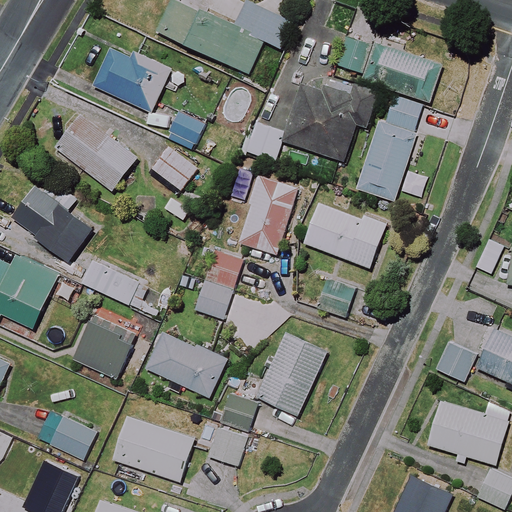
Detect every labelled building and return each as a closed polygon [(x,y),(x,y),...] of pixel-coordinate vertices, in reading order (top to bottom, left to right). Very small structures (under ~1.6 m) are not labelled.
[(208,5),(197,0),(175,0),(160,33),(252,74),(269,36),(207,8),(208,5)] [(444,66),(349,36),(339,65),(367,74),(365,81),(433,103),(444,66)] [(96,86),(155,112),(167,87),(175,91),(183,74),(137,53),(135,58),(114,48),(96,86)] [(284,141),(291,143),(346,162),(360,122),(370,125),(379,96),(331,80),(328,89),(308,83),(290,134),(258,123),(249,151),(277,161),(284,141)] [(427,108),(396,98),(388,123),(380,120),(357,189),(396,202),(427,108)] [(208,124),(182,111),(169,137),(195,150),(208,124)] [(100,151),(73,131),(60,149),(117,192),(141,160),(110,137),(100,151)] [(201,170),(171,147),(152,172),(182,194),(201,170)] [(77,199),(42,173),(11,216),(73,261),(97,229),(70,209),(77,199)] [(301,190),(262,177),(241,243),(280,256),(301,190)] [(388,227),(322,203),(307,245),(373,268),(388,227)] [(506,247),(492,240),(479,268),(493,274),(506,247)] [(207,280),(237,289),(246,260),(216,250),(207,280)] [(16,260),(1,253),(0,255),(0,320),(3,314),(36,330),(62,277),(18,255),(16,260)] [(174,295),(96,260),(85,284),(163,320),(174,295)] [(237,289),(207,280),(197,312),(227,321),(237,289)] [(359,290),(332,280),(322,308),(349,318),(359,290)] [(236,293),(228,321),(253,352),(290,317),(278,305),(265,316),(262,314),(262,305),(236,293)] [(138,342),(94,322),(77,360),(122,380),(138,342)] [(511,334),(490,324),(477,351),(487,356),(481,369),(511,383),(511,334)] [(214,399),(232,360),(198,344),(197,347),(167,333),(151,370),(214,399)] [(330,353),(289,335),(260,397),(301,416),(330,353)] [(482,355),(451,340),(438,367),(469,382),(482,355)] [(0,394),(14,364),(0,357),(0,394)] [(233,373),(227,384),(243,392),(245,387),(255,392),(260,382),(249,376),(247,379),(233,373)] [(263,404),(236,393),(224,422),(251,433),(263,404)] [(511,421),(511,410),(491,404),(487,415),(444,402),(431,444),(499,465),(511,421)] [(100,433),(54,411),(41,439),(87,460),(100,433)] [(191,414),(191,415),(190,414),(189,413),(188,412),(186,411),(184,411),(183,411),(181,411),(176,413),(175,414),(174,415),(173,417),(173,418),(173,420),(173,422),(173,424),(174,425),(175,427),(176,428),(177,429),(179,430),(181,430),(182,430),(184,430),(186,430),(187,429),(189,428),(190,427),(191,426),(192,424),(192,425),(193,425),(195,426),(196,426),(197,426),(198,426),(199,425),(200,425),(201,424),(202,423),(203,422),(203,421),(203,420),(203,418),(203,417),(203,416),(202,415),(201,414),(200,413),(199,413),(198,412),(196,412),(194,412),(193,413),(192,413),(191,414)] [(117,460),(183,482),(196,444),(211,449),(209,456),(241,466),(251,438),(218,427),(212,445),(198,440),(131,417),(117,460)] [(511,499),(511,478),(493,470),(480,497),(508,510),(511,499)] [(446,511),(454,496),(414,477),(397,511),(446,511)] [(135,511),(104,501),(100,511),(135,511)]
